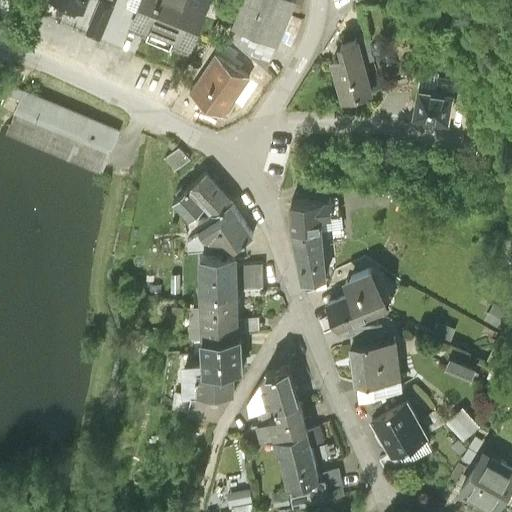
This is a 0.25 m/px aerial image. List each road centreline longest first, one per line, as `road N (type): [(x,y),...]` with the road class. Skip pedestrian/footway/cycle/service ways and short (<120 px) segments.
road 1 (unclassified): [(254,164),(255,187),(305,319),(390,511)]
road 2 (unclassified): [(0,43),(254,164)]
road 3 (track): [(269,125),(381,127),(511,160)]
road 4 (residential): [(254,164),(315,37),(320,0)]
